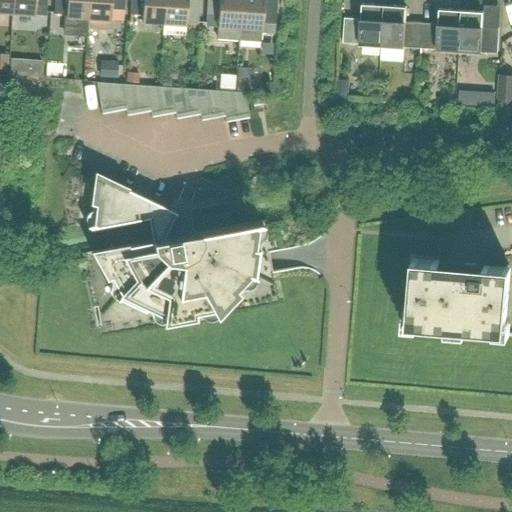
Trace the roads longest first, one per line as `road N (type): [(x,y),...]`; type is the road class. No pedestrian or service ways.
road 1 (residential): [(327,437),(343,232),(340,158),(306,139),(154,161),(86,122)]
road 2 (tertiary): [(0,416),(327,437)]
road 3 (tertiary): [(327,437),(511,452)]
